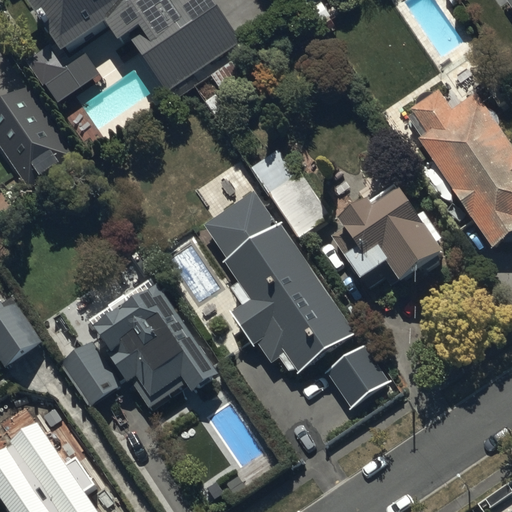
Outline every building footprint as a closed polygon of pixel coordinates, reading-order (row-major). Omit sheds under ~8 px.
[(30,0),(61,48),(108,19),(124,45),(134,39),(170,95),(244,48),(214,0),(30,0)] [(0,104),(0,139),(31,189),(76,161),(29,87),(0,104)] [(511,142),(480,96),(455,113),(439,90),(412,109),(428,132),(417,140),(495,252),(511,240),(511,142)] [(254,170),(303,240),(335,218),(286,147),(254,170)] [(332,238),(365,285),(391,267),(405,287),(449,256),(435,237),(402,190),(376,208),(371,200),(340,221),(345,229),(332,238)] [(306,372),(355,338),(253,193),(204,227),(256,301),(237,314),(272,364),(291,351),(306,372)] [(96,330),(153,412),(188,387),(195,396),(223,376),(216,367),(159,286),(96,330)] [(17,300),(4,308),(0,301),(0,368),(3,373),(47,344),(17,300)] [(59,364),(91,410),(124,388),(91,342),(59,364)] [(326,374),(353,412),(393,384),(366,346),(326,374)] [(0,453),(0,499),(8,511),(78,511),(96,500),(54,437),(45,424),(37,412),(0,437),(0,452),(1,453),(0,453)]
